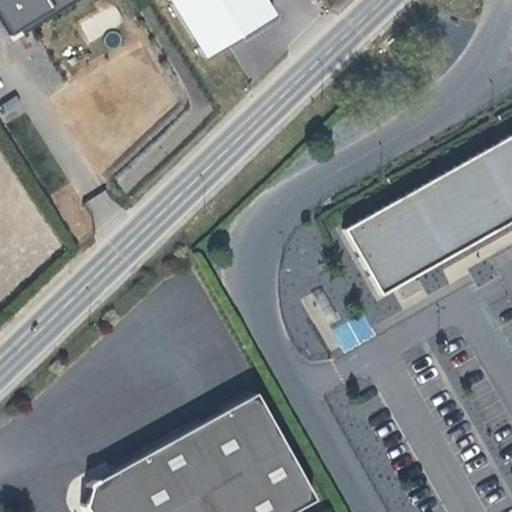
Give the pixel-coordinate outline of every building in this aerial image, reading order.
[(77,0),(0,0),(0,15),(12,35),(20,30),(68,0),(75,0),(76,1),(77,0)] [(75,0),(68,0),(20,30),(22,34),(76,1),(75,0)] [(261,0),(166,0),(202,60),(272,18),(261,0)] [(511,130),(338,228),(374,295),(392,285),(408,276),(511,218),(511,130)] [(415,288),(408,276),(392,285),(399,297),(415,288)] [(332,330),(344,351),(373,336),(361,314),(332,330)] [(79,511),(289,511),(309,501),(249,394),(89,481),(77,508),(79,511)]
